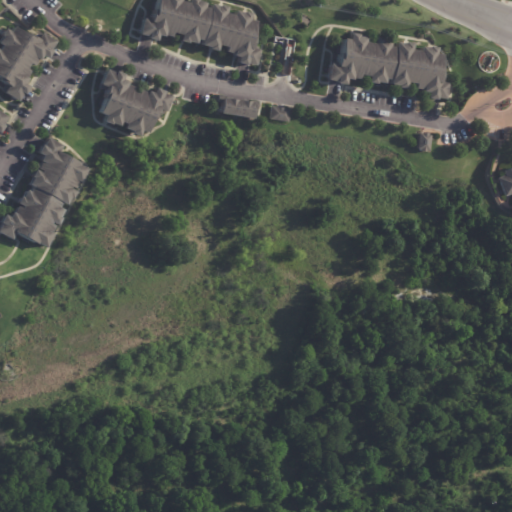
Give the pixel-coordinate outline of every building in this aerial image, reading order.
[(179,0),(179,2),(187,4),(188,0),(197,0),(196,1),(204,4),(203,8),(208,9),(209,5),(217,7),(218,5),(226,8),(224,14),(232,16),(234,11),(241,14),(242,12),(250,14),(248,20),(254,22),(250,37),(253,38),(249,48),(257,51),(252,67),(244,64),(243,66),(235,63),(237,58),(230,56),(231,54),(223,52),(224,48),(215,45),(213,52),(206,49),(206,48),(199,46),(200,41),(194,39),(193,45),(185,42),(185,44),(177,42),(179,35),(169,33),(168,37),(161,35),(160,37),(155,35),(153,42),(144,39),(145,37),(136,34),(141,19),(147,21),(150,10),(152,11),(155,0),(179,0)] [(39,37),(41,34),(55,43),(49,51),(50,52),(46,59),(41,56),(36,63),(35,62),(32,67),(28,64),(24,70),(28,73),(24,79),(26,80),(22,85),(27,88),(22,96),(21,95),(16,103),(2,94),(6,88),(1,85),(2,83),(0,81),(0,34),(4,30),(9,33),(12,28),(27,37),(28,35),(37,40),(39,37)] [(350,35),(355,35),(355,38),(363,39),(363,43),(371,44),(372,38),(380,40),(380,41),(388,43),(387,47),(393,48),(393,44),(402,45),(402,44),(410,45),(409,51),(417,52),(418,48),(426,49),(427,47),(435,48),(434,55),(440,55),(437,71),(440,72),(438,83),(445,84),(443,100),(434,99),(433,101),(424,100),(425,94),(419,93),(419,91),(412,90),(413,85),(403,83),(402,90),(394,89),(395,87),(387,86),(387,81),(382,80),(381,85),(348,79),(348,81),(342,80),(341,86),(332,84),(333,82),(324,81),(326,65),(333,66),(335,55),(337,55),(339,39),(346,41),(347,34),(350,35)] [(107,72),(110,73),(111,72),(119,75),(117,81),(122,83),(122,85),(130,88),(128,93),(133,95),(135,91),(142,93),(142,92),(148,95),(150,89),(159,92),(158,94),(167,97),(161,113),(153,110),(149,121),(147,120),(141,134),(135,131),(132,138),(125,135),(126,133),(118,130),(120,126),(114,124),(113,128),(105,125),(105,126),(97,123),(100,116),(94,114),(99,100),(97,99),(102,88),(95,86),(101,70),(107,72)] [(224,100),(246,104),(246,102),(249,103),(249,101),(257,102),(255,111),(250,110),(249,120),(216,115),(218,100),(221,101),(221,99),(224,99),(224,100)] [(270,107),(287,110),(285,123),(266,120),(268,107),(270,107)] [(422,133),(426,134),(426,135),(429,136),(427,152),(424,152),(424,153),(417,152),(417,151),(414,150),(416,134),(420,134),(420,133),(422,133)] [(46,139),(58,145),(54,154),(74,164),(74,165),(83,170),(76,184),(74,183),(70,190),(66,188),(65,189),(71,192),(67,199),(65,198),(61,206),(58,204),(55,209),(59,211),(55,218),(56,219),(52,226),(51,226),(47,234),(47,235),(40,248),(32,244),(31,245),(10,234),(7,240),(0,236),(0,215),(5,218),(7,213),(9,214),(13,207),(17,209),(18,207),(12,204),(16,197),(17,198),(21,190),(26,193),(28,188),(24,186),(28,178),(26,178),(30,170),(36,173),(37,171),(33,169),(36,162),(35,162),(38,156),(33,154),(37,145),(39,146),(43,138),(46,139)] [(511,194),(511,192),(502,195),(495,177),(503,174),(501,169),(511,166),(511,168),(511,194)]
